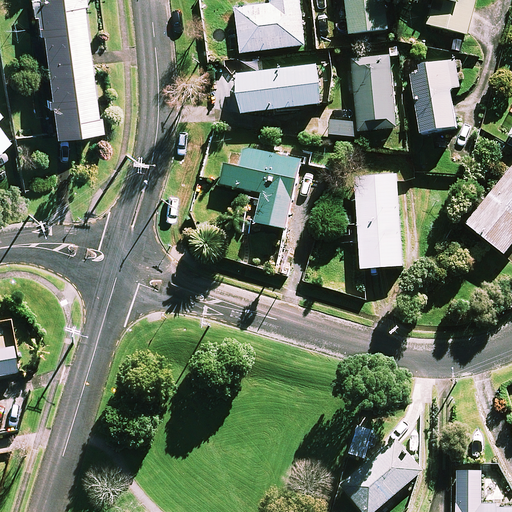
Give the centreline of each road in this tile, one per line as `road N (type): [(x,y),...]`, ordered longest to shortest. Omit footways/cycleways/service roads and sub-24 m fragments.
road 1 (residential): [(118,268),(140,281),(312,327),(452,357),(511,340)]
road 2 (residential): [(118,268),(163,120),(148,0)]
road 3 (residential): [(45,511),(118,268)]
road 4 (residential): [(0,247),(52,247),(118,268)]
